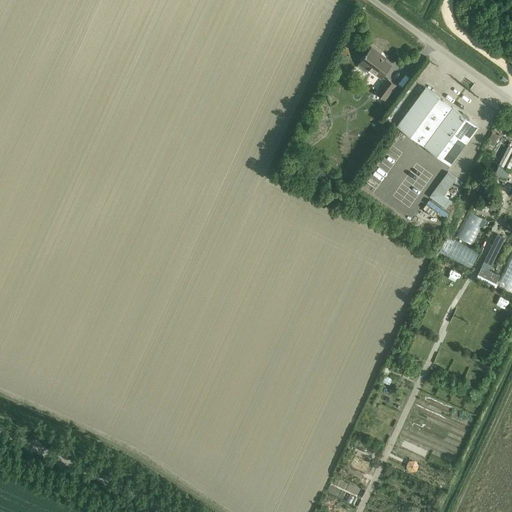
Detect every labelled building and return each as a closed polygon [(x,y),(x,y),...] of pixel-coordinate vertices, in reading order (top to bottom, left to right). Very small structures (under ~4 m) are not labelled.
[(353,63),(360,48),(345,37),(338,52),(353,63)] [(381,54),(371,47),(356,67),(365,74),(369,68),(381,77),(391,65),(379,56),(381,54)] [(395,85),(387,79),(377,93),(384,99),(395,85)] [(479,127),(425,87),(397,126),(450,165),(479,127)] [(507,150),(489,142),(472,178),(491,187),(507,150)] [(456,177),(448,171),(430,196),(446,208),(452,200),(444,194),(456,177)] [(460,232),(474,239),(491,205),(477,198),(460,232)] [(448,234),(442,247),(475,262),(482,249),(448,234)] [(511,283),(511,257),(501,278),(511,283)] [(482,266),(478,274),(496,283),(500,275),(482,266)]
